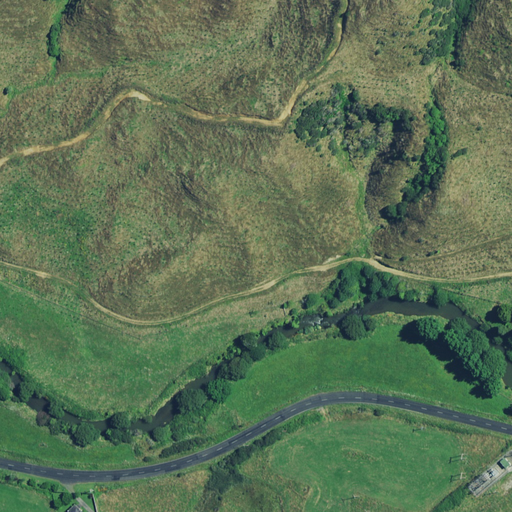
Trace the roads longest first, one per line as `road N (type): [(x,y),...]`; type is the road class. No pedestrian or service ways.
road 1 (track): [(511,274),(406,275),(357,258),(265,281),(163,321),(129,321),(60,277),(0,262)]
road 2 (tertiary): [(0,460),(94,471),(158,467),(311,402),(355,394),(511,427)]
